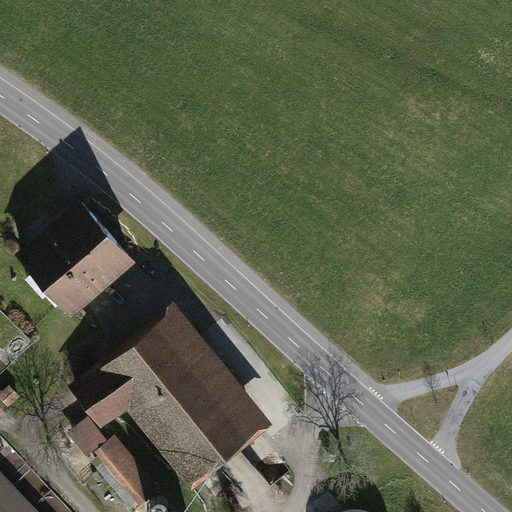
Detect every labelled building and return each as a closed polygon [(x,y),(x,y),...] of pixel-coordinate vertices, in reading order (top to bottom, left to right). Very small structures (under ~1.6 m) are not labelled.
[(79,187),(18,243),(75,305),(136,248),(79,187)] [(262,407),(171,292),(64,376),(97,418),(127,395),(184,468),(262,407)] [(7,380),(0,384),(0,399),(3,405),(18,395),(7,380)] [(86,410),(66,425),(84,450),(105,436),(86,410)] [(152,479),(110,431),(90,449),(132,496),(152,479)] [(218,458),(249,503),(266,491),(235,446),(218,458)] [(37,511),(0,471),(0,511),(37,511)]
